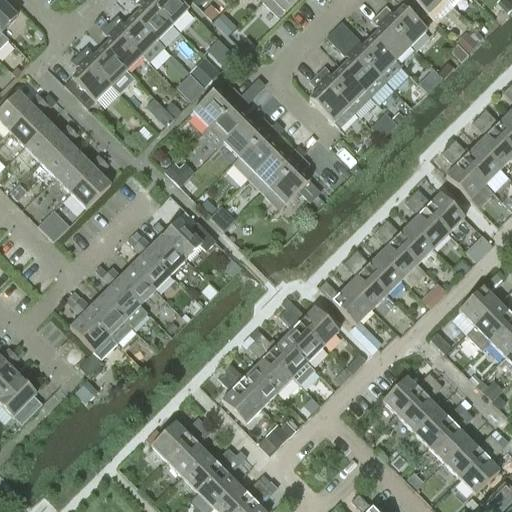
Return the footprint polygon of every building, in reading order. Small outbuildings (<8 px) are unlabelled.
[(156,44),(171,29),(142,0),(135,0),(131,4),(140,12),(132,20),(156,44)] [(142,0),(171,29),(187,12),(174,0),(142,0)] [(187,0),(195,8),(203,0),(187,0)] [(278,22),(283,16),(299,0),(267,0),(262,6),(278,22)] [(401,0),(399,2),(420,23),(426,17),(428,18),(436,27),(452,11),(443,3),(440,0),(401,0)] [(440,0),(443,3),(452,11),(463,0),(440,0)] [(0,35),(0,36),(16,20),(0,3),(0,35)] [(218,16),(210,8),(203,16),(211,24),(218,16)] [(409,50),(425,34),(402,11),(393,20),(385,11),(377,18),(409,50)] [(226,39),(235,30),(232,27),(221,16),(212,26),(226,39)] [(394,65),(409,50),(377,18),(370,26),(378,34),(371,42),(394,65)] [(156,44),(132,20),(124,28),(115,19),(108,27),(140,59),(156,44)] [(125,74),(140,59),(108,27),(101,34),(109,43),(102,51),(125,74)] [(394,65),(371,42),(363,50),(355,41),(347,49),(384,86),(400,71),(394,65)] [(125,74),(102,51),(95,58),(86,49),(78,58),(110,90),(118,98),(133,82),(125,74)] [(340,72),(369,101),(384,86),(347,49),(339,56),(348,65),(340,72)] [(94,106),(110,90),(78,58),(70,65),(79,74),(71,82),(94,106)] [(369,101),(340,72),(333,80),(324,71),(316,79),(353,117),(369,101)] [(338,132),(353,117),(316,79),(308,87),(317,95),(309,103),(338,132)] [(511,123),(511,93),(509,90),(502,97),(511,106),(511,114),(507,119),(511,123)] [(240,100),(232,92),(224,100),(216,92),(191,116),(207,132),(208,132),(240,100)] [(0,127),(9,137),(41,104),(36,99),(28,108),(16,96),(0,112),(0,127)] [(247,124),(239,116),(248,108),(240,100),(208,132),(207,132),(201,137),(217,153),(223,148),(247,124)] [(24,152),(48,128),(38,117),(46,109),(41,104),(9,137),(24,152)] [(511,123),(507,119),(499,128),(485,114),(478,121),(511,154),(511,123)] [(500,173),(511,160),(511,154),(478,121),(471,127),(485,141),(477,150),(500,173)] [(223,148),(237,162),(238,163),(270,130),(263,123),(254,131),(247,124),(223,148)] [(237,162),(231,168),(247,184),(277,154),(269,146),(282,133),(275,126),(270,130),(238,163),(237,162)] [(39,167),(71,134),(67,130),(58,138),(48,128),(24,152),(39,167)] [(55,182),(78,158),(68,147),(76,139),(71,134),(39,167),(55,182)] [(500,173),(477,150),(468,158),(454,144),(448,151),(485,188),(500,173)] [(469,203),(485,188),(448,151),(441,157),(455,171),(446,180),(469,203)] [(263,199),(301,161),(293,154),(285,162),(277,154),(247,184),(263,199)] [(70,197),(102,165),(97,160),(89,169),(78,158),(55,182),(70,197)] [(283,209),(284,209),(298,196),(308,186),(300,177),(308,169),(301,161),(263,199),(277,214),(283,209)] [(102,165),(70,197),(87,214),(110,190),(98,178),(107,170),(102,165)] [(193,176),(183,167),(178,172),(172,166),(163,175),(178,190),(193,176)] [(308,186),(298,196),(309,207),(320,197),(308,186)] [(410,200),(447,238),(464,221),(440,197),(429,207),(416,194),(410,200)] [(432,253),(447,238),(410,200),(404,207),(417,220),(408,228),(432,253)] [(215,213),(206,204),(201,209),(209,219),(215,213)] [(165,235),(157,226),(152,231),(160,239),(184,263),(199,249),(204,255),(214,245),(195,227),(187,235),(176,224),(165,235)] [(432,253),(408,228),(399,237),(386,224),(379,231),(417,269),(432,253)] [(402,283),(417,269),(379,231),(373,238),(386,251),(377,259),(402,283)] [(137,246),(169,278),(184,263),(160,239),(153,247),(152,246),(149,248),(142,241),(137,246)] [(130,240),(126,244),(141,259),(130,270),(153,293),(169,278),(137,246),(130,240)] [(402,283),(377,259),(369,267),(356,254),(349,261),(387,299),(402,283)] [(371,314),(387,299),(349,261),(342,268),(355,281),(347,289),(371,314)] [(98,270),(95,274),(101,280),(105,277),(105,276),(99,270),(98,270)] [(139,308),(153,293),(130,270),(120,280),(111,272),(107,276),(139,308)] [(100,300),(132,332),(147,317),(107,276),(102,281),(110,289),(100,300)] [(459,316),(451,324),(466,339),(498,307),(490,298),(503,285),(495,277),(458,314),(459,316)] [(371,314),(347,289),(339,297),(325,284),(317,292),(355,330),(371,314)] [(76,307),(117,347),(132,332),(100,300),(89,310),(81,302),(76,307)] [(77,323),(69,331),(92,354),(101,363),(117,347),(76,307),(72,311),(78,317),(75,322),(77,323)] [(285,314),(322,351),(337,336),(313,312),(304,320),(291,307),(285,314)] [(466,339),(464,340),(478,354),(488,345),(489,346),(511,323),(511,310),(507,315),(498,307),(466,339)] [(307,366),(322,351),(285,314),(278,321),(291,334),(283,342),(307,366)] [(505,362),(511,354),(511,323),(489,346),(505,362)] [(261,338),(255,344),(292,381),(291,382),(300,390),(315,375),(306,367),(307,366),(283,342),(274,351),(268,346),(261,338)] [(276,397),(291,382),(292,381),(255,344),(248,351),(261,364),(252,373),(276,397)] [(0,369),(12,357),(7,352),(0,359),(0,369)] [(0,400),(19,380),(9,370),(17,362),(12,357),(0,369),(0,400)] [(91,357),(78,371),(88,381),(101,367),(91,357)] [(276,397),(252,373),(243,382),(230,369),(224,375),(261,412),(276,397)] [(19,380),(0,400),(0,408),(13,421),(13,420),(22,429),(42,408),(33,399),(35,397),(24,385),(32,377),(27,372),(19,380)] [(245,428),(261,412),(224,375),(217,382),(230,395),(221,404),(245,428)] [(397,421),(436,384),(429,377),(416,390),(406,381),(382,405),(397,421)] [(413,436),(438,412),(429,404),(443,391),(436,384),(397,421),(413,436)] [(79,392),(73,397),(80,403),(92,392),(86,386),(79,392)] [(428,452),(466,415),(459,408),(446,421),(438,412),(413,436),(428,452)] [(443,467),(468,443),(460,435),(473,422),(466,415),(428,452),(443,467)] [(166,465),(204,428),(198,421),(184,434),(175,425),(151,450),(166,465)] [(182,481),(206,457),(197,448),(211,435),(204,428),(166,465),(182,481)] [(459,483),(496,446),(489,438),(476,451),(468,443),(443,467),(459,483)] [(496,446),(459,483),(474,499),(499,475),(490,466),(503,453),(496,446)] [(197,496),(235,458),(228,452),(214,465),(206,457),(182,481),(197,496)] [(212,511),(237,488),(228,479),(242,466),(235,458),(197,496),(212,511)] [(242,511),(265,489),(259,483),(245,496),(237,488),(212,511),(242,511)] [(511,498),(502,488),(480,510),(481,511),(506,511),(511,506),(511,498)] [(265,489),(242,511),(260,511),(258,510),(272,496),(265,489)] [(371,511),(358,499),(350,507),(355,511),(371,511)]
